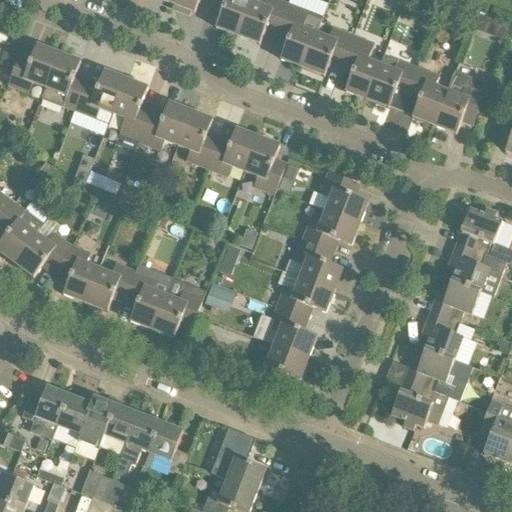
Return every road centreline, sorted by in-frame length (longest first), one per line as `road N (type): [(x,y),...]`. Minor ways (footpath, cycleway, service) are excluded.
road 1 (residential): [(425,174),(6,0)]
road 2 (residential): [(317,451),(24,330)]
road 3 (residential): [(317,451),(425,174)]
road 4 (residential): [(452,508),(317,451)]
